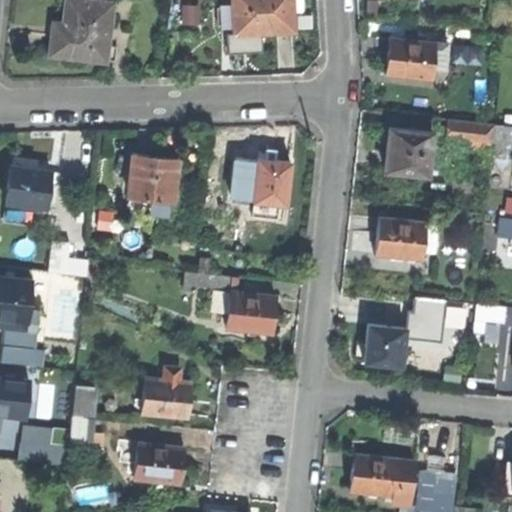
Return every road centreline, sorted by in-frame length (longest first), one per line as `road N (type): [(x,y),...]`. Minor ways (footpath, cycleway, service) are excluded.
road 1 (residential): [(0,110),(340,100)]
road 2 (residential): [(340,100),(309,393)]
road 3 (unknown): [(309,393),(247,375),(239,472),(300,480)]
road 4 (residential): [(309,393),(511,413)]
